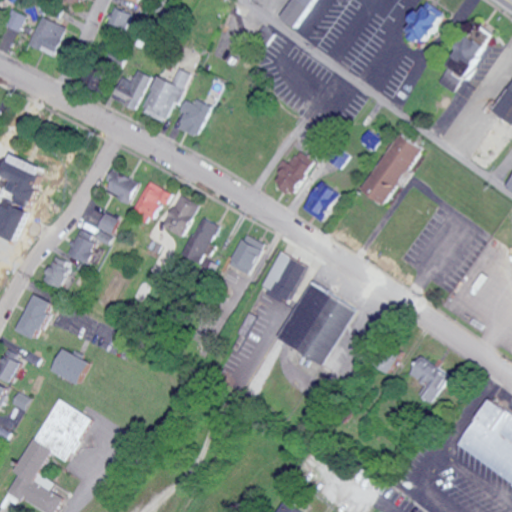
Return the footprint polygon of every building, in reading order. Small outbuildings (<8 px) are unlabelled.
[(298,29),(316,0),(295,0),(283,19),(298,29)] [(428,46),(448,14),(430,3),(423,14),(420,12),(407,33),(428,46)] [(137,15),(121,7),(112,26),(128,34),(137,15)] [(8,26),(24,31),(30,15),(14,10),(8,26)] [(72,28),(47,17),(33,45),(58,56),(72,28)] [(450,65),(469,78),(489,47),(471,35),(450,65)] [(147,111),(170,121),(178,102),(183,104),(196,74),(183,69),(177,83),(162,76),(147,111)] [(115,99),(140,110),(155,76),(140,70),(135,81),(126,77),(115,99)] [(511,87),(511,120),(497,110),(511,87)] [(216,106),(204,101),(202,105),(190,100),(184,112),(188,114),(181,128),(202,138),(216,106)] [(422,144),(398,131),(367,191),(391,203),(422,144)] [(275,181),(295,194),(315,162),(296,149),(275,181)] [(16,164),(49,180),(35,210),(14,200),(18,192),(6,186),(16,164)] [(111,178),(115,180),(110,190),(133,202),(144,182),(116,167),(111,178)] [(305,207),(323,220),(344,194),(326,180),(305,207)] [(159,217),(165,201),(171,203),(176,191),(150,181),(139,210),(159,217)] [(186,236),(201,207),(182,196),(166,225),(186,236)] [(101,226),(116,234),(124,219),(109,211),(101,226)] [(221,225),(204,216),(188,247),(194,250),(192,255),(203,260),(221,225)] [(103,238),(83,229),(72,253),(92,262),(103,238)] [(117,235),(104,229),(100,238),(113,244),(117,235)] [(252,274),(266,242),(246,233),(231,265),(252,274)] [(262,288),(290,301),(309,264),(281,250),(262,288)] [(48,278),(64,286),(76,263),(60,255),(48,278)] [(65,285),(72,289),(78,278),(71,274),(65,285)] [(281,338),(327,364),(359,307),(312,281),(281,338)] [(23,330),(42,338),(57,300),(38,293),(23,330)] [(56,371),(85,382),(93,358),(65,348),(56,371)] [(0,373),(0,375),(16,381),(24,360),(8,354),(0,373)] [(430,360),(459,381),(439,408),(426,398),(435,386),(419,375),(430,360)] [(12,386),(0,380),(0,410),(0,411),(12,386)] [(28,410),(34,398),(22,391),(15,403),(28,410)] [(11,491),(51,511),(57,511),(66,496),(52,489),(57,481),(42,474),(54,451),(73,461),(97,417),(59,397),(20,471),(21,472),(11,491)] [(461,445),(511,479),(511,412),(492,399),(461,445)] [(313,511),(292,497),(281,511),(313,511)]
